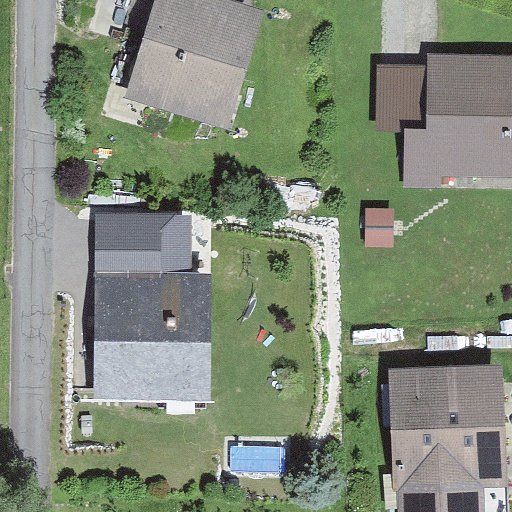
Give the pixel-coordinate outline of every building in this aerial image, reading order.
[(151,0),(121,84),(220,120),(239,66),(245,68),(257,33),(180,5),(181,0),(151,0)] [(407,124),(406,182),(437,183),(437,168),(511,169),(511,63),(436,62),(436,74),(379,73),(378,124),(407,124)] [(369,218),(372,250),(390,248),(387,216),(369,218)] [(104,397),(206,394),(204,279),(102,281),(104,397)] [(414,482),(414,511),(511,511),(511,448),(511,382),(408,383),(409,482),(414,482)]
